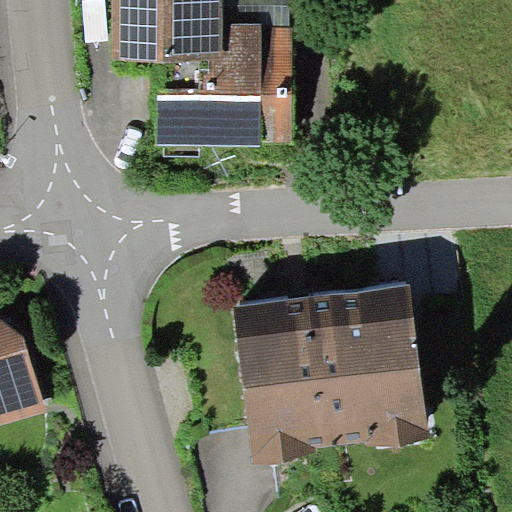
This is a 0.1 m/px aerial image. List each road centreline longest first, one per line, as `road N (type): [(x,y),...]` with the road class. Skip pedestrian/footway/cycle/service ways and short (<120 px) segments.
road 1 (residential): [(511,195),(237,212),(86,236)]
road 2 (unclassified): [(170,511),(86,236)]
road 3 (unclassified): [(86,236),(45,0)]
